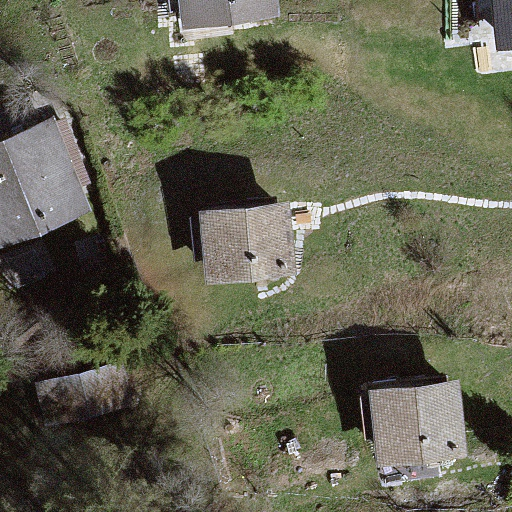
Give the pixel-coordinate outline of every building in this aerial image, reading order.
[(271,0),(175,0),(182,43),(276,28),(271,0)] [(511,0),(480,0),(489,59),(511,56),(511,0)] [(49,117),(0,136),(0,249),(87,216),(49,117)] [(284,197),(187,209),(196,289),(293,277),(284,197)] [(137,430),(120,365),(37,387),(55,452),(137,430)] [(455,378),(364,388),(372,468),(463,458),(455,378)]
